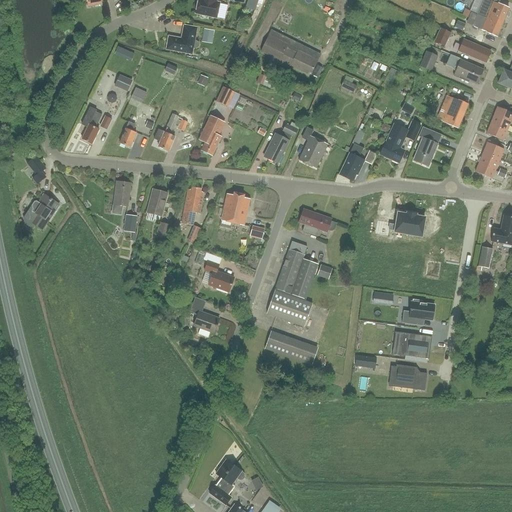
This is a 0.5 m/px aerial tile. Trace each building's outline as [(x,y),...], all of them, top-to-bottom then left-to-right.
[(198,0),(195,14),(217,18),(220,3),(216,2),(216,0),(198,0)] [(258,9),(260,0),(249,0),(248,6),(258,9)] [(488,16),(503,22),(506,15),(509,8),(499,4),(498,4),(492,1),(491,2),(486,0),(483,0),(478,14),(487,18),(488,16)] [(500,29),(503,22),(488,16),(487,18),(478,14),(473,26),(497,37),(500,29)] [(195,40),(197,28),(184,26),(182,39),(169,37),(166,49),(192,54),(193,48),(195,48),(196,48),(197,48),(198,47),(199,46),(199,43),(198,42),(197,41),(196,40),(195,40)] [(445,46),(450,33),(441,29),(435,41),(445,46)] [(203,39),(213,41),(215,32),(215,31),(205,30),(203,39)] [(290,67),(308,75),(309,72),(312,73),(318,60),(298,50),(297,52),(287,47),(288,45),(269,35),(261,51),(280,61),(279,64),(282,66),(284,62),(290,65),(290,67)] [(486,63),(491,51),(464,39),(459,51),(486,63)] [(125,60),(131,62),(134,54),(128,52),(125,60)] [(438,57),(426,52),(420,68),(432,72),(438,57)] [(477,84),(483,70),(460,61),(461,59),(452,55),(447,66),(457,70),(454,76),(468,82),(469,80),(477,84)] [(511,65),(509,72),(504,70),(498,83),(511,89),(511,65)] [(127,92),(132,80),(119,74),(114,86),(127,92)] [(286,95),(289,87),(261,74),(257,82),(286,95)] [(204,87),(208,78),(201,75),(197,84),(204,87)] [(344,80),(341,87),(354,94),(357,87),(344,80)] [(147,93),(140,90),(136,88),(131,98),(142,103),(147,93)] [(227,107),(234,93),(223,88),(216,102),(227,107)] [(457,100),(447,96),(437,118),(443,121),(442,121),(447,123),(447,124),(458,128),(468,104),(457,99),(457,100)] [(510,122),(511,119),(511,118),(511,113),(497,107),(494,116),(510,123),(510,122)] [(90,108),(81,125),(87,128),(82,140),(91,145),(99,130),(95,128),(101,115),(96,112),(96,111),(90,108)] [(178,121),(174,128),(189,135),(193,124),(188,122),(188,123),(179,119),(179,117),(172,114),(171,118),(178,121)] [(225,123),(210,116),(199,140),(205,143),(201,151),(212,156),(221,137),(219,136),(225,123)] [(494,116),(490,125),(507,131),(510,123),(494,116)] [(107,130),(111,120),(105,117),(100,126),(107,130)] [(158,130),(154,140),(160,142),(158,147),(168,152),(175,136),(170,134),(172,130),(173,130),(177,121),(171,118),(167,127),(164,133),(158,130)] [(414,141),(421,125),(411,121),(405,136),(414,141)] [(130,148),(136,133),(132,131),(135,125),(129,122),(120,144),(130,148)] [(294,137),(298,130),(286,124),(283,131),(285,132),(282,137),(275,134),(264,157),(278,164),(289,141),(292,135),(294,137)] [(490,125),(487,133),(503,140),(507,131),(490,125)] [(423,138),(414,160),(428,166),(441,135),(422,127),(420,133),(418,136),(423,138)] [(266,132),(260,128),(257,133),(264,137),(266,132)] [(316,169),(327,144),(311,136),(313,131),(307,128),(302,138),(308,141),(298,161),(316,169)] [(399,163),(405,150),(398,147),(400,144),(391,140),(394,134),(390,132),(380,155),(399,163)] [(487,142),(483,152),(500,159),(504,149),(487,142)] [(363,149),(354,144),(339,175),(353,182),(356,175),(358,175),(364,162),(372,165),(377,155),(369,152),(365,161),(359,158),(363,149)] [(497,165),(500,159),(483,152),(479,162),(496,169),(499,170),(501,166),(497,165)] [(37,184),(45,178),(41,172),(45,169),(35,156),(26,164),(36,176),(33,179),(37,184)] [(479,162),(475,172),(492,179),(496,169),(479,162)] [(365,182),(369,170),(363,168),(359,180),(365,182)] [(508,172),(500,169),(498,176),(505,178),(508,172)] [(106,209),(105,218),(111,218),(112,213),(120,214),(121,206),(128,207),(131,183),(117,181),(113,210),(106,209)] [(200,214),(204,193),(201,192),(201,188),(192,187),(191,191),(188,191),(182,223),(193,224),(195,213),(200,214)] [(162,217),(167,193),(153,190),(145,221),(153,223),(155,215),(162,217)] [(244,225),(250,199),(244,197),(244,195),(234,192),(234,195),(227,194),(220,226),(231,229),(232,223),(244,225)] [(59,205),(43,194),(38,202),(37,201),(34,201),(32,205),(33,207),(34,208),(32,211),(33,212),(30,210),(24,218),(43,230),(59,205)] [(302,231),(317,237),(320,230),(327,233),(328,230),(330,231),(332,231),(334,229),(336,223),(331,221),(332,219),(331,219),(331,220),(317,215),(317,214),(304,209),(303,209),(299,223),(305,225),(302,231)] [(389,225),(390,221),(376,219),(374,233),(388,235),(389,230),(394,231),(421,235),(423,216),(414,215),(415,213),(406,212),(406,214),(397,212),(395,225),(389,225)] [(135,232),(137,217),(126,215),(124,231),(135,232)] [(511,245),(511,217),(504,216),(501,230),(494,228),(491,242),(511,245)] [(171,226),(160,222),(155,237),(166,241),(171,226)] [(250,237),(262,240),(265,229),(252,226),(250,237)] [(201,230),(194,227),(187,242),(195,245),(201,230)] [(276,289),(266,315),(304,328),(312,304),(305,302),(318,265),(303,259),(307,247),(292,242),(276,289)] [(489,268),(493,249),(482,247),(479,266),(489,268)] [(204,260),(208,262),(204,271),(212,274),(208,285),(228,292),(234,278),(216,272),(218,265),(219,266),(221,259),(206,253),(204,260)] [(332,269),(320,266),(317,276),(328,280),(332,269)] [(403,311),(402,324),(418,326),(419,319),(432,321),(434,306),(421,304),(421,302),(413,301),(413,303),(411,303),(409,312),(403,311)] [(193,303),(190,312),(198,314),(194,326),(200,328),(198,334),(208,337),(210,332),(214,333),(219,319),(202,312),(204,307),(193,303)] [(269,351),(317,364),(322,345),(274,332),(269,351)] [(394,332),(392,345),(402,346),(401,356),(428,359),(429,353),(426,352),(427,342),(417,341),(418,335),(394,332)] [(414,385),(413,390),(424,391),(427,374),(416,372),(417,368),(396,365),(396,367),(391,366),(390,373),(395,374),(394,382),(414,385)] [(231,498),(228,496),(234,487),(231,486),(241,472),(226,461),(215,474),(222,479),(216,487),(215,486),(209,494),(225,506),(231,498)] [(258,489),(263,488),(260,477),(254,479),(258,489)] [(272,501),(263,511),(281,511),(283,509),(272,501)]
